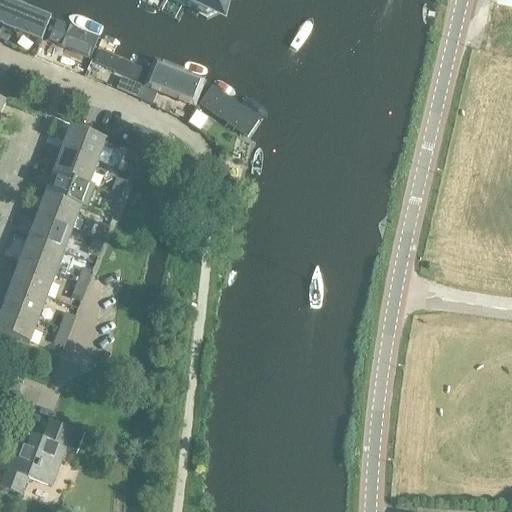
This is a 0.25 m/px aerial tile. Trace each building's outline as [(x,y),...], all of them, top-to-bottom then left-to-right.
[(170,0),(206,20),(227,10),(229,0),(170,0)] [(0,4),(0,22),(46,41),(52,23),(0,4)] [(55,24),(45,49),(70,60),(72,54),(91,63),(100,43),(55,24)] [(99,52),(93,64),(141,87),(147,73),(99,52)] [(152,72),(147,87),(198,105),(203,88),(152,72)] [(213,88),(201,106),(249,141),(263,122),(213,88)] [(125,144),(136,149),(144,130),(133,126),(125,144)] [(61,150),(99,164),(107,141),(70,127),(61,150)] [(136,149),(147,154),(155,137),(155,135),(144,130),(136,149)] [(155,137),(147,154),(147,156),(158,161),(166,141),(155,137)] [(143,155),(128,149),(125,158),(139,164),(143,155)] [(53,173),(90,187),(99,164),(61,150),(53,173)] [(44,195),(82,209),(90,187),(53,173),(44,195)] [(110,194),(120,198),(126,183),(115,179),(110,194)] [(120,198),(110,194),(104,209),(114,213),(120,198)] [(36,218),(73,232),(82,209),(44,195),(36,218)] [(28,240),(65,254),(73,232),(36,218),(28,240)] [(94,239),(103,243),(109,228),(99,224),(94,239)] [(103,243),(94,239),(88,255),(97,258),(103,243)] [(65,254),(28,240),(19,262),(56,276),(65,254)] [(56,276),(19,262),(11,285),(48,299),(56,276)] [(77,284),(86,288),(92,273),(83,269),(77,284)] [(86,288),(77,284),(71,300),(80,303),(86,288)] [(11,285),(2,307),(39,321),(48,299),(11,285)] [(39,321),(2,307),(0,312),(0,332),(31,345),(39,321)] [(65,314),(60,329),(59,329),(69,333),(75,317),(65,314)] [(54,345),(63,348),(69,333),(59,329),(54,345)] [(38,412),(32,432),(42,435),(48,415),(38,412)] [(76,452),(83,434),(50,421),(42,439),(32,436),(28,448),(17,444),(0,487),(21,496),(27,479),(51,488),(66,449),(76,452)]
